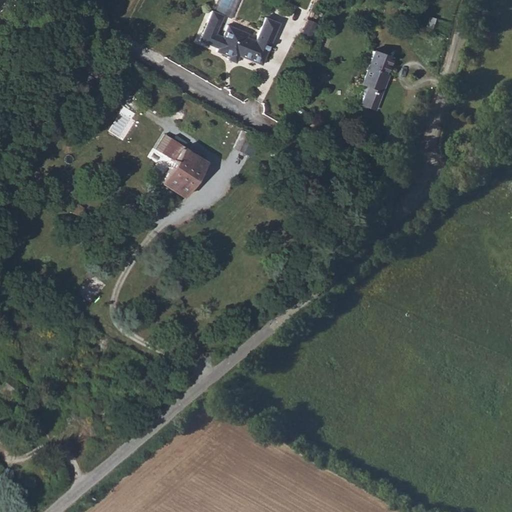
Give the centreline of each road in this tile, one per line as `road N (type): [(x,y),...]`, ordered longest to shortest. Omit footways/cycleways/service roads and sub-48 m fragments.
road 1 (unclassified): [(211,379),(118,328),(112,305),(130,265),(163,221),(200,202),(218,178),(218,161),(136,107)]
road 2 (residential): [(411,207),(140,52)]
road 3 (tertiary): [(211,379),(411,207)]
road 4 (tertiary): [(53,511),(211,379)]
road 5 (unclassified): [(433,188),(424,164),(469,0)]
